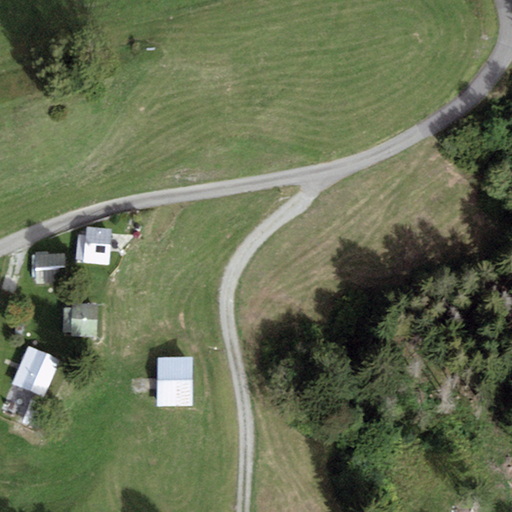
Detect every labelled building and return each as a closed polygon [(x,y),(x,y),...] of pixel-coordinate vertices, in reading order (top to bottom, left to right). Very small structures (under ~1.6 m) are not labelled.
[(111,231),(81,231),(81,262),(111,262),(111,231)] [(63,254),(36,255),(36,282),(64,282),(63,254)] [(98,306),(72,306),(72,335),(98,335),(98,306)] [(52,363),(32,353),(22,373),(42,382),(52,363)] [(192,356),(154,358),(157,407),(194,405),(192,356)]
